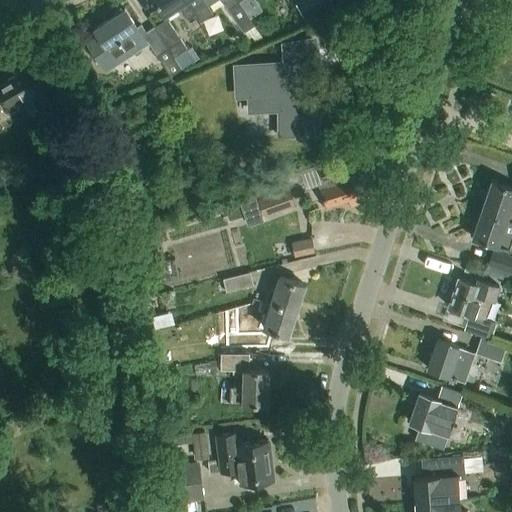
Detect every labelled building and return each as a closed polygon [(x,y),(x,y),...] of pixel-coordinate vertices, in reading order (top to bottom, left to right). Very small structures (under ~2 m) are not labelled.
[(188,1),(186,0),(153,0),(165,16),(179,6),(188,19),(196,14),(188,1)] [(196,14),(200,21),(213,13),(203,0),(186,0),(188,1),(196,14)] [(254,25),(237,0),(223,0),(244,32),(254,25)] [(237,0),(254,25),(255,25),(240,1),(241,0),(237,0)] [(309,0),(303,0),(296,5),(304,17),(316,10),(309,0)] [(181,68),(154,28),(147,33),(141,25),(137,27),(125,8),(94,29),(98,35),(87,42),(107,71),(140,49),(149,43),(157,55),(171,75),(181,68)] [(154,28),(181,68),(182,70),(195,62),(166,20),(154,28)] [(280,108),(280,134),(317,133),(317,107),(297,108),(294,71),(321,66),(318,50),(282,57),(284,65),(234,68),(236,99),(247,98),(248,110),(280,108)] [(45,109),(48,107),(56,120),(69,112),(78,110),(73,90),(54,74),(48,78),(35,56),(13,69),(17,76),(0,85),(0,90),(10,107),(35,92),(45,109)] [(320,165),(325,183),(319,185),(326,207),(347,200),(349,208),(375,200),(365,170),(348,175),(342,158),(320,165)] [(511,187),(491,181),(482,209),(511,219),(511,187)] [(251,217),(296,203),(289,182),(244,196),(251,217)] [(511,219),(482,209),(472,238),(508,250),(511,239),(511,219)] [(311,237),(292,241),(295,256),(314,252),(311,237)] [(511,272),(511,255),(492,249),(484,272),(509,281),(511,272)] [(251,272),(223,279),(226,290),(253,283),(251,272)] [(265,300),(296,310),(304,285),(279,277),(275,291),(269,289),(265,300)] [(495,323),(482,319),(489,298),(494,300),(498,286),(476,279),(475,283),(458,278),(448,307),(468,314),(463,329),(490,338),(495,323)] [(288,336),(296,310),(265,300),(262,312),(267,314),(263,328),(288,336)] [(260,349),(261,335),(228,335),(228,349),(260,349)] [(506,345),(480,336),(475,350),(501,359),(506,345)] [(464,380),(470,363),(473,354),(458,349),(459,346),(438,339),(428,368),(449,375),(464,380)] [(161,352),(148,353),(150,370),(163,368),(161,352)] [(267,405),(268,371),(249,371),(250,355),(222,354),(221,370),(244,371),(243,387),(230,387),(230,404),(267,405)] [(175,380),(156,381),(157,403),(177,401),(175,380)] [(409,422),(420,426),(415,440),(436,447),(445,450),(456,418),(465,394),(442,385),(437,399),(419,393),(409,422)] [(206,430),(192,431),(193,440),(195,457),(208,456),(206,430)] [(192,431),(170,433),(172,443),(193,440),(192,431)] [(209,462),(210,468),(271,461),(268,441),(236,444),(235,432),(216,434),(219,461),(209,462)] [(495,448),(482,449),(483,457),(509,454),(509,449),(495,450),(495,448)] [(439,476),(413,477),(415,502),(441,500),(459,499),(458,479),(466,479),(464,455),(438,457),(439,467),(439,476)] [(204,498),(199,461),(171,465),(175,502),(204,498)] [(271,461),(210,468),(210,472),(220,471),(220,473),(239,471),(240,485),(273,482),(271,461)] [(441,500),(415,502),(415,511),(467,511),(460,511),(459,499),(441,500)]
